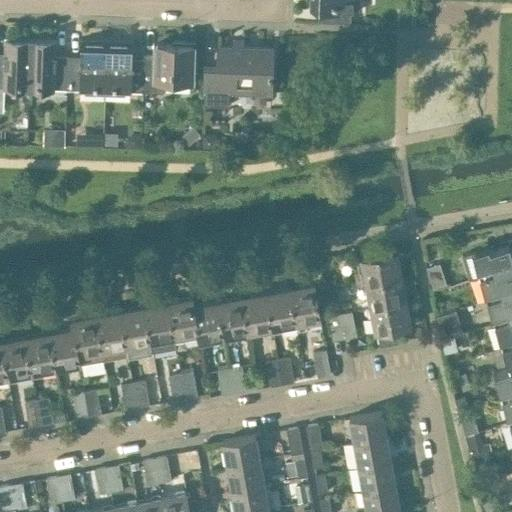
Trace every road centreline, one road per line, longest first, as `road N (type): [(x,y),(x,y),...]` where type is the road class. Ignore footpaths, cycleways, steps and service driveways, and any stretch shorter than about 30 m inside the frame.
road 1 (residential): [(444,511),(424,380),(0,464)]
road 2 (residential): [(0,3),(225,12)]
